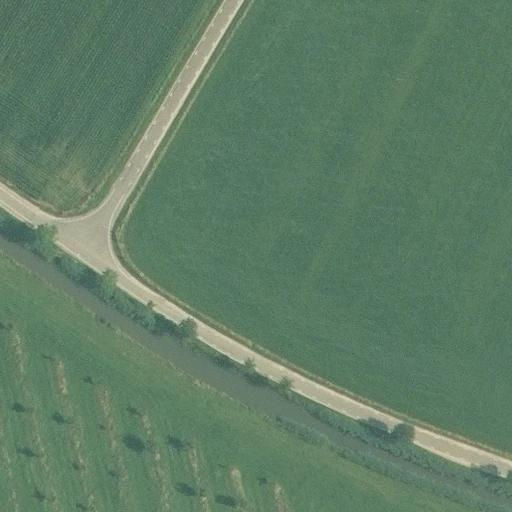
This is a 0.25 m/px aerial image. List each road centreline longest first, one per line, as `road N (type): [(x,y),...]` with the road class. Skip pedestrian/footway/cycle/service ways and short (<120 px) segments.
road 1 (unclassified): [(511,471),(305,389),(82,255)]
road 2 (unclassified): [(234,0),(82,255)]
